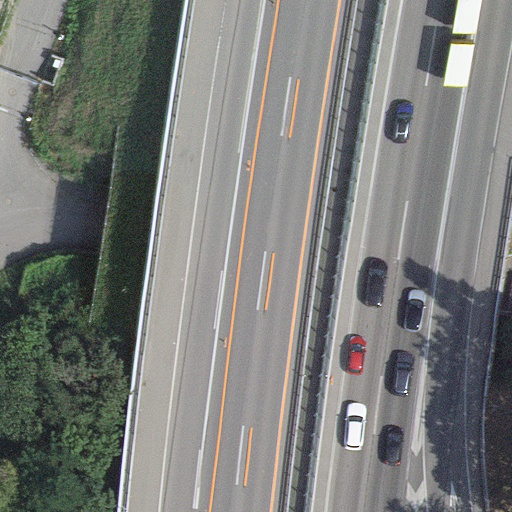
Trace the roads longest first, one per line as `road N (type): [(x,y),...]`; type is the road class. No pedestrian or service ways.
road 1 (unclassified): [(511,280),(0,221)]
road 2 (motorway): [(362,511),(412,154)]
road 3 (motorway): [(452,511),(412,154)]
road 4 (motorway): [(265,227),(232,511)]
road 5 (motorway): [(300,0),(265,227)]
road 6 (motorway): [(270,0),(265,227)]
road 7 (motorway): [(412,154),(439,0)]
